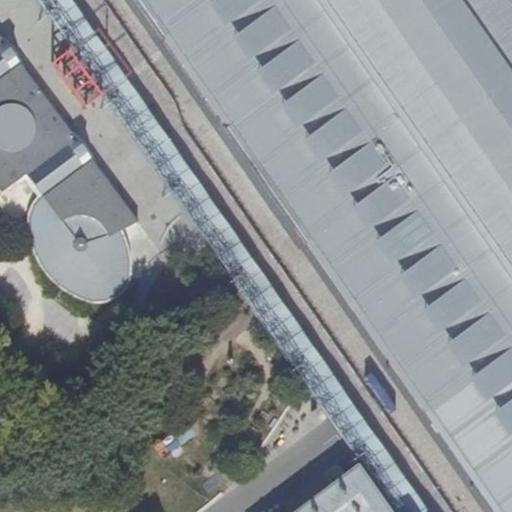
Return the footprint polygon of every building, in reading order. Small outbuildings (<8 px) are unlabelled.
[(428,511),(72,0),(44,0),(82,52),(110,92),(399,511),(428,511)] [(511,511),(511,0),(142,0),(426,397),(508,511),(511,511)] [(0,194),(24,177),(38,197),(33,203),(30,207),(27,216),(26,228),(27,240),(30,251),(34,259),(41,271),(50,282),(57,290),(66,297),(74,302),(83,306),(90,307),(97,307),(104,305),(112,301),(121,294),(127,287),(128,285),(129,279),(129,267),(129,260),(124,244),(118,234),(136,222),(84,153),(0,39),(0,194)] [(82,52),(55,68),(84,106),(110,92),(82,52)] [(351,469),(294,511),(386,511),(358,471),(351,469)]
